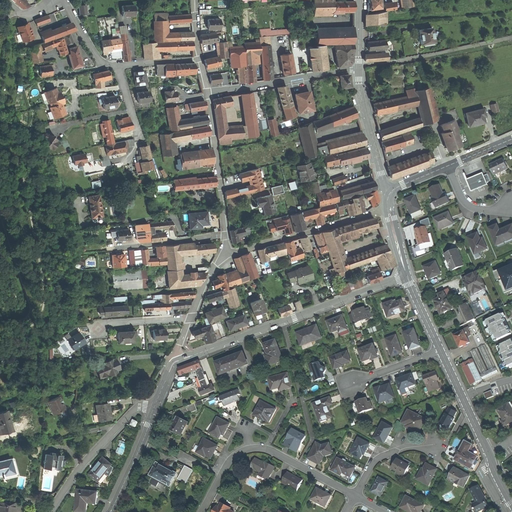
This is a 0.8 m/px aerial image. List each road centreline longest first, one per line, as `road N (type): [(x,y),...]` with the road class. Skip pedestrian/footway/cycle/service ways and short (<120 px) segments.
road 1 (track): [(0,134),(27,197),(43,298),(38,318),(0,332)]
road 2 (residential): [(406,275),(194,354)]
road 3 (residential): [(201,511),(230,459),(257,448),(356,495)]
road 4 (residential): [(387,207),(226,254)]
road 5 (residential): [(358,68),(208,92)]
road 6 (residential): [(153,407),(131,411),(50,511)]
road 7 (residential): [(224,235),(208,92)]
road 8 (tertiary): [(358,68),(389,193)]
